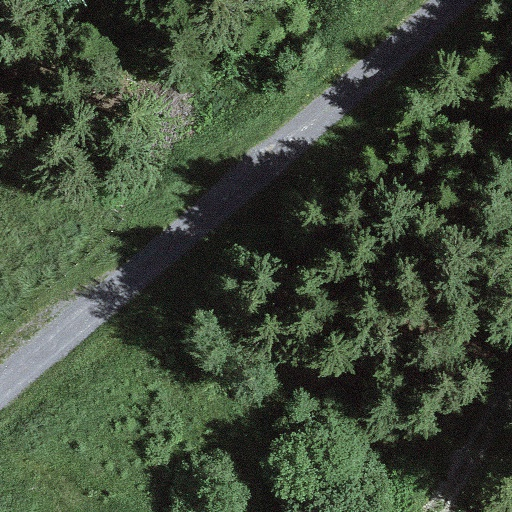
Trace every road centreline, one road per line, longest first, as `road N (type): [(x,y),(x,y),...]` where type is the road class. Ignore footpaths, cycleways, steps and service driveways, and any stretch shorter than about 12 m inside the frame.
road 1 (track): [(427,0),(0,378)]
road 2 (track): [(511,406),(450,511)]
